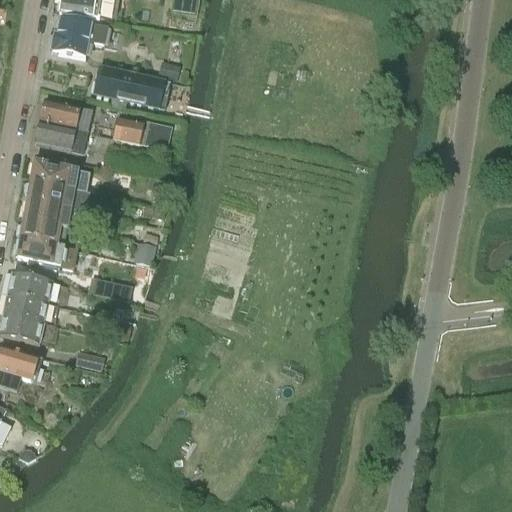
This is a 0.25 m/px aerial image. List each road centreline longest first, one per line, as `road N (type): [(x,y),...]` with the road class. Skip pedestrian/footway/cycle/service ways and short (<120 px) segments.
road 1 (tertiary): [(393,511),(485,0)]
road 2 (residential): [(0,203),(36,0)]
